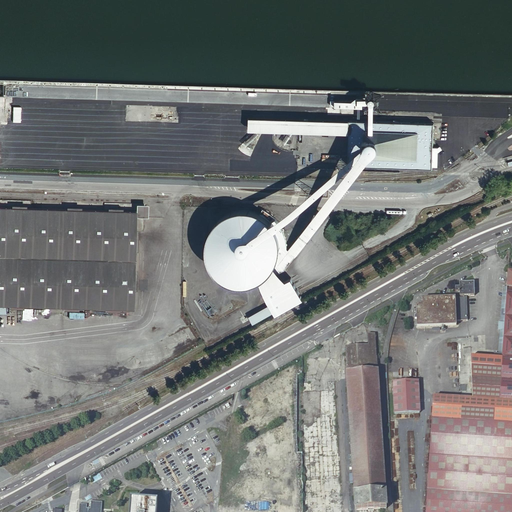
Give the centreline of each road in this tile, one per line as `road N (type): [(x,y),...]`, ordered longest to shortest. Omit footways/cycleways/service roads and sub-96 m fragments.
road 1 (secondary): [(0,503),(464,245),(511,227)]
road 2 (secondary): [(511,214),(433,249),(73,449)]
